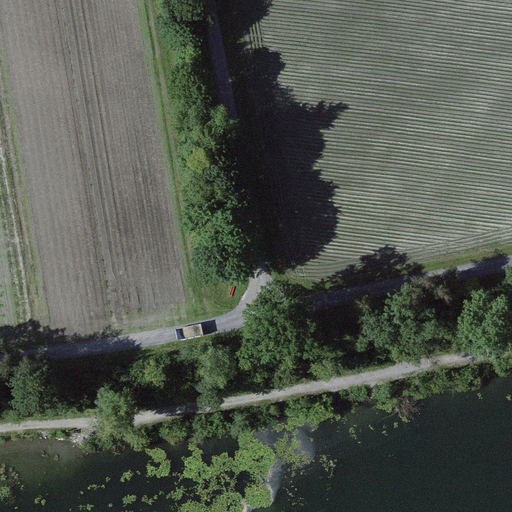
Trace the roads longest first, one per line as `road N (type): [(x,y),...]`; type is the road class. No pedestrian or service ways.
road 1 (track): [(0,362),(511,265)]
road 2 (track): [(269,310),(209,0)]
